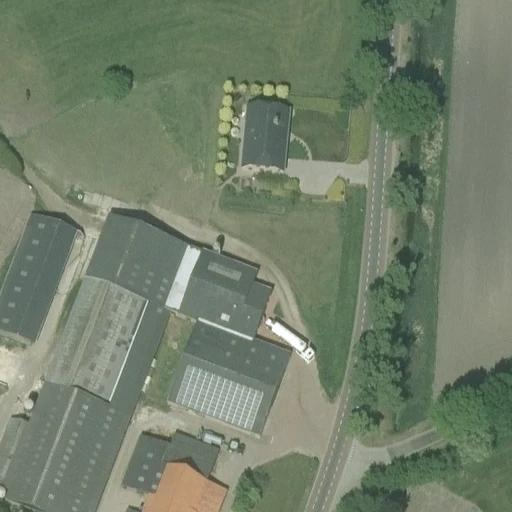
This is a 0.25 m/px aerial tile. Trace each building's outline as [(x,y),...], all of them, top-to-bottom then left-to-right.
[(240,173),(261,175),(281,177),(285,144),(282,144),(283,135),(285,136),(287,115),(246,111),(240,173)] [(79,238),(29,219),(0,294),(0,337),(34,350),(52,303),(53,304),(79,238)] [(108,223),(86,283),(151,308),(120,387),(139,394),(169,317),(195,328),(196,325),(251,347),(252,345),(270,295),(252,288),(256,276),(201,255),(200,257),(108,223)] [(151,308),(86,283),(45,388),(50,390),(33,435),(9,425),(0,448),(0,493),(9,497),(5,507),(17,511),(93,511),(139,394),(120,387),(151,308)] [(195,328),(165,408),(257,443),(289,359),(252,345),(251,347),(196,325),(195,328)] [(217,511),(224,495),(205,487),(217,455),(173,438),(168,452),(139,441),(120,491),(148,501),(144,511),(217,511)]
